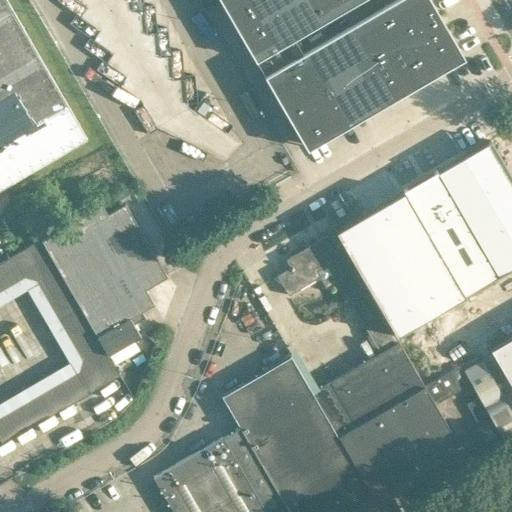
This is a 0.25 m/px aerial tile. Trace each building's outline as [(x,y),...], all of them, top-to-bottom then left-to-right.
[(0,0),(0,187),(87,137),(7,0),(0,0)] [(223,0),(234,18),(232,19),(241,35),(243,34),(308,145),(343,124),(345,127),(361,117),(360,115),(445,65),(447,67),(464,57),(430,0),(398,0),(302,56),(292,39),(357,0),(223,0)] [(363,215),(336,230),(397,335),(511,267),(511,176),(491,140),(486,143),(397,195),(363,215)] [(101,203),(40,238),(107,353),(108,354),(141,335),(134,324),(130,317),(141,311),(154,303),(146,288),(167,276),(125,203),(107,213),(101,203)] [(290,267),(277,275),(288,294),(302,286),(320,276),(316,269),(328,262),(334,273),(337,279),(353,306),(368,332),(374,343),(379,352),(319,387),(312,391),(338,436),(424,385),(398,341),(372,295),(344,248),(334,231),(323,237),(319,239),(286,259),(290,267)] [(119,374),(108,354),(107,353),(40,238),(0,261),(0,290),(24,277),(35,280),(80,358),(77,369),(0,414),(0,439),(2,443),(119,374)] [(141,311),(130,317),(134,324),(145,317),(141,311)] [(511,335),(490,349),(511,386),(511,335)] [(222,436),(266,511),(362,511),(377,503),(338,436),(312,391),(291,354),(231,389),(225,380),(216,385),(241,428),(223,438),(222,436)] [(511,412),(481,359),(463,369),(489,414),(505,441),(511,437),(511,412)] [(338,436),(377,503),(464,453),(435,403),(470,383),(459,365),(424,385),(338,436)] [(266,511),(222,436),(153,476),(174,511),(266,511)]
